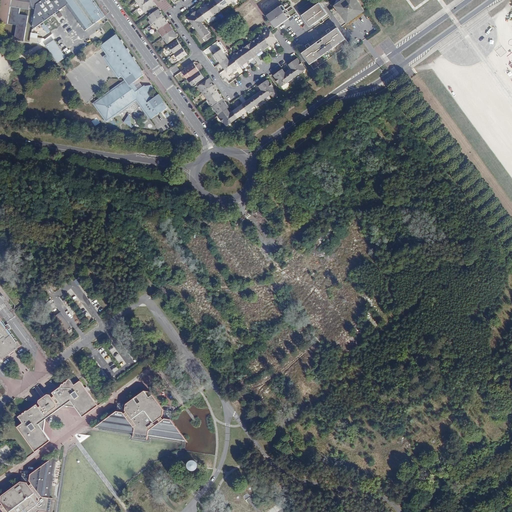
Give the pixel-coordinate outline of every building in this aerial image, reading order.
[(36,28),(40,0),(2,0),(0,11),(0,22),(16,25),(14,39),(23,41),(28,16),(18,14),(20,8),(29,10),(29,8),(35,9),(32,26),(35,29),(36,28)] [(40,0),(36,28),(44,23),(67,6),(85,30),(105,16),(93,0),(40,0)] [(152,0),(150,0),(140,7),(144,13),(149,10),(149,11),(153,8),(153,7),(156,5),(154,1),(152,0)] [(221,11),(212,0),(211,1),(209,2),(206,5),(214,16),(221,11)] [(212,0),(221,11),(222,10),(224,9),(217,0),(212,0)] [(217,0),(224,9),(231,4),(227,0),(217,0)] [(319,21),(322,18),(328,14),(317,0),(312,0),(304,6),(298,10),(310,27),(319,21)] [(344,0),(338,5),(340,7),(338,9),(346,20),(348,18),(350,21),(361,13),(360,10),(362,8),(355,0),(344,0)] [(214,16),(206,5),(202,7),(200,9),(199,10),(203,15),(206,19),(207,21),(214,16)] [(291,17),(282,5),(267,16),(270,19),(271,19),(274,23),(273,24),(276,28),(291,17)] [(147,17),(152,24),(163,16),(161,13),(160,10),(159,9),(147,17)] [(203,15),(199,10),(196,12),(191,15),(188,18),(192,23),(203,15)] [(202,22),(206,19),(203,15),(192,23),(196,30),(204,25),(202,22)] [(152,24),(157,31),(168,23),(168,22),(166,19),(163,16),(152,24)] [(36,28),(35,35),(38,35),(45,31),(48,34),(51,33),(44,23),(36,28)] [(162,37),(173,29),(171,26),(169,24),(168,23),(157,31),(162,37)] [(210,33),(204,25),(196,30),(202,39),(203,38),(205,41),(211,37),(209,34),(210,33)] [(311,47),(308,49),(302,53),(308,61),(306,62),(308,66),(310,65),(314,70),(349,44),(337,28),(331,32),(328,34),(311,47)] [(176,33),(173,29),(162,37),(167,44),(178,36),(178,35),(176,33)] [(257,55),(277,41),(270,30),(249,44),(257,55)] [(145,86),(139,90),(134,83),(144,75),(142,72),(143,71),(135,61),(136,60),(134,57),(133,57),(129,52),(130,51),(128,48),(127,49),(124,44),(125,44),(122,40),(121,40),(116,34),(101,45),(103,48),(108,55),(111,59),(107,61),(117,75),(120,73),(122,75),(125,79),(127,82),(99,101),(97,103),(98,105),(96,106),(106,120),(108,119),(109,120),(118,113),(117,111),(119,110),(120,112),(136,101),(134,99),(138,96),(140,98),(138,100),(148,114),(150,112),(154,118),(160,114),(159,113),(163,111),(164,112),(169,108),(160,95),(155,99),(151,94),(156,91),(152,86),(146,86),(145,86)] [(54,39),(45,44),(57,63),(66,57),(54,39)] [(174,54),(182,48),(177,41),(169,47),(169,48),(167,50),(170,55),(173,53),(174,54)] [(256,56),(257,55),(249,44),(248,45),(246,47),(253,58),(256,56)] [(214,55),(220,63),(227,58),(221,49),(220,50),(218,47),(213,51),(215,54),(214,55)] [(237,69),(253,58),(246,47),(232,56),(233,58),(230,61),(227,58),(220,63),(228,76),(233,72),(233,73),(238,70),(237,69)] [(182,48),(174,54),(175,55),(172,57),(176,62),(179,60),(179,61),(188,55),(182,48)] [(298,58),(292,62),(300,73),(306,69),(303,66),(300,62),(298,58)] [(291,69),(289,71),(294,78),(300,73),(292,62),(288,65),(291,69)] [(194,64),(185,70),(186,71),(183,73),(187,78),(190,76),(191,77),(199,71),(194,64)] [(283,69),(279,72),(287,83),(294,78),(289,71),(288,71),(286,73),(283,69)] [(199,71),(191,77),(191,78),(188,80),(192,85),(195,83),(196,84),(204,78),(199,71)] [(273,75),(275,78),(279,83),(282,87),(287,83),(279,72),(273,75)] [(197,87),(202,93),(213,85),(212,83),(209,79),(197,87)] [(262,83),(270,95),(276,91),(273,87),(270,83),(267,79),(262,83)] [(258,92),(264,100),(270,95),(262,83),(262,84),(258,86),(261,90),(258,92)] [(202,93),(207,100),(218,92),(216,90),(213,85),(202,93)] [(207,100),(212,107),(223,99),(221,96),(219,93),(218,92),(207,100)] [(250,98),(255,106),(263,100),(264,100),(258,92),(258,93),(250,98)] [(250,98),(242,104),(247,112),(255,106),(250,98)] [(217,114),(228,106),(223,99),(212,107),(217,114)] [(233,110),(239,118),(247,112),(242,104),(233,110)] [(218,115),(224,111),(227,109),(228,108),(229,107),(228,106),(217,114),(218,114),(218,115)] [(224,111),(232,122),(238,118),(239,118),(233,110),(230,113),(227,109),(224,111)] [(232,123),(232,122),(224,111),(218,115),(220,119),(223,123),(226,126),(232,123)] [(131,129),(129,115),(123,124),(131,129)] [(67,334),(73,329),(51,299),(45,304),(67,334)] [(12,352),(21,346),(8,328),(7,329),(6,328),(12,324),(10,321),(7,323),(8,324),(6,326),(0,316),(0,357),(2,360),(12,352)] [(90,393),(81,381),(75,385),(70,378),(61,385),(61,387),(53,392),(55,395),(63,406),(65,405),(77,407),(83,416),(98,405),(90,393)] [(149,437),(150,434),(190,440),(173,417),(167,416),(165,414),(166,408),(153,390),(147,389),(128,402),(128,408),(125,410),(119,409),(96,426),(136,432),(136,435),(149,437)] [(44,396),(40,399),(39,403),(41,405),(46,412),(49,412),(53,409),(57,406),(58,403),(53,397),(51,394),(48,394),(44,396)] [(55,412),(63,406),(55,395),(53,397),(58,403),(57,406),(53,409),(49,412),(46,412),(41,405),(39,407),(47,418),(55,412)] [(120,401),(119,409),(125,410),(128,408),(128,402),(120,401)] [(45,419),(47,418),(39,407),(37,404),(32,408),(29,410),(28,410),(18,417),(23,423),(18,427),(36,451),(51,440),(44,431),(45,419)] [(173,417),(175,409),(174,409),(166,408),(165,414),(167,416),(173,417)] [(0,511),(49,511),(51,499),(50,499),(56,455),(30,475),(29,481),(26,484),(20,482),(0,496),(0,499),(0,511)] [(196,469),(197,468),(197,466),(198,465),(198,464),(197,462),(197,461),(196,460),(194,459),(193,459),(191,459),(190,460),(189,461),(188,462),(187,463),(187,464),(187,466),(188,467),(189,468),(190,469),(191,470),(193,470),(194,469),(196,469)] [(30,475),(21,473),(20,482),(26,484),(29,481),(30,475)]
